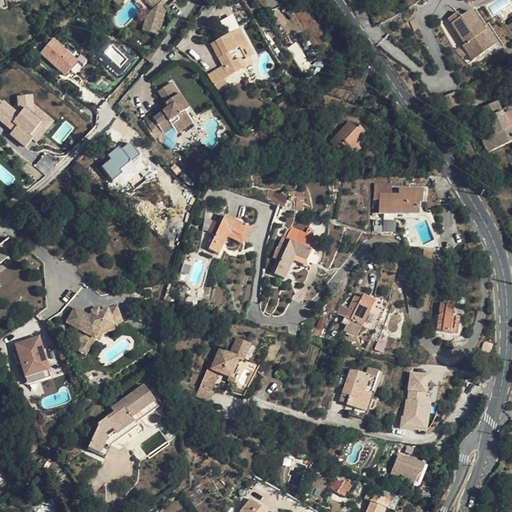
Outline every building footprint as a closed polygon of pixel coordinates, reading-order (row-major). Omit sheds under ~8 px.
[(116,0),(121,4),(125,0),(131,0),(136,4),(139,0),(157,0),(161,3),(157,7),(146,16),(143,31),(158,35),(166,8),(167,9),(176,1),(174,0),(116,0)] [(482,34),(485,32),(471,11),(461,18),(457,13),(448,19),(466,45),(463,46),(473,61),(491,49),(482,34)] [(239,29),(215,43),(222,57),(218,59),(222,68),(228,77),(242,70),(237,61),(240,59),(242,58),(244,62),(248,59),(252,57),(248,50),(250,49),(239,29)] [(482,34),(491,49),(497,45),(487,31),(485,32),(482,34)] [(64,75),(78,60),(54,36),(39,52),(64,75)] [(210,45),(218,59),(222,57),(215,43),(210,45)] [(252,65),(248,59),(244,62),(242,58),(240,59),(245,69),(252,65)] [(237,61),(242,70),(245,69),(240,59),(237,61)] [(208,76),(213,85),(224,80),(228,77),(222,68),(208,76)] [(224,80),(213,85),(219,94),(229,89),(224,80)] [(175,97),(179,95),(171,84),(168,86),(175,97)] [(175,97),(168,86),(158,93),(169,108),(153,118),(151,114),(143,119),(153,133),(160,129),(162,132),(163,134),(173,127),(175,131),(191,121),(185,111),(189,109),(179,95),(175,97)] [(3,99),(0,102),(0,124),(27,145),(32,138),(37,142),(46,131),(47,132),(57,120),(44,110),(46,108),(24,92),(13,107),(3,99)] [(460,108),(454,93),(435,101),(441,116),(460,108)] [(488,153),(511,142),(511,141),(511,138),(511,137),(511,116),(511,114),(502,117),(496,103),(483,108),(479,110),(483,121),(488,119),(495,136),(483,140),(488,153)] [(191,121),(175,131),(177,134),(193,124),(191,121)] [(344,127),(338,121),(324,140),(345,165),(359,150),(356,148),(366,137),(357,128),(355,130),(348,123),(344,127)] [(165,138),(163,134),(162,132),(157,140),(162,144),(165,138)] [(120,168),(139,154),(128,140),(108,155),(111,158),(101,166),(112,180),(123,172),(120,168)] [(390,196),(390,191),(390,186),(375,185),(374,201),(381,201),(380,213),(417,216),(417,204),(420,204),(421,194),(399,192),(399,197),(390,196)] [(246,227),(224,217),(209,250),(219,255),(227,237),(238,243),(241,238),(246,227)] [(275,275),(285,280),(293,261),(305,266),(311,251),(303,248),(309,237),(292,228),(286,239),(290,241),(275,275)] [(423,249),(423,268),(431,269),(432,259),(439,260),(440,252),(423,249)] [(272,258),(267,271),(273,274),(278,260),(272,258)] [(340,306),(337,314),(362,326),(375,301),(362,295),(360,300),(354,297),(348,310),(340,306)] [(453,307),(435,304),(431,330),(457,334),(459,317),(451,316),(453,307)] [(87,318),(73,311),(65,326),(79,333),(74,342),(81,345),(83,346),(88,337),(95,341),(99,332),(111,329),(120,326),(115,310),(98,314),(91,317),(87,318)] [(99,332),(95,341),(99,343),(103,336),(113,333),(111,329),(99,332)] [(83,346),(81,345),(77,352),(86,357),(95,341),(88,337),(83,346)] [(237,338),(231,353),(244,359),(250,344),(237,338)] [(18,346),(26,379),(43,374),(39,358),(46,357),(42,340),(18,346)] [(491,346),(484,344),(479,359),(486,362),(491,346)] [(244,359),(231,353),(230,356),(220,351),(212,370),(219,373),(230,377),(236,379),(238,375),(232,372),(238,359),(243,362),(244,359)] [(50,373),(46,357),(39,358),(43,374),(26,379),(28,387),(52,381),(50,373)] [(208,368),(200,386),(210,391),(217,375),(208,371),(209,369),(208,368)] [(365,413),(372,392),(379,371),(368,368),(366,375),(351,370),(342,394),(349,397),(346,404),(346,406),(354,409),(353,413),(363,417),(364,415),(367,416),(368,414),(365,413)] [(427,416),(429,406),(420,405),(422,396),(424,397),(427,380),(411,377),(407,393),(409,393),(407,402),(406,402),(403,418),(402,418),(400,429),(419,432),(422,415),(427,416)] [(88,449),(99,455),(107,438),(105,437),(115,432),(116,434),(134,421),(132,417),(155,401),(144,386),(129,396),(132,401),(114,413),(97,426),(99,427),(88,449)] [(213,392),(210,391),(200,386),(198,391),(212,395),(213,392)] [(209,402),(212,395),(198,391),(196,397),(209,402)] [(375,393),(372,392),(365,413),(368,414),(375,393)] [(349,397),(342,394),(340,402),(346,404),(349,397)] [(132,401),(129,396),(111,409),(114,413),(132,401)] [(424,433),(427,416),(422,415),(419,432),(424,433)] [(138,426),(134,421),(116,434),(115,432),(105,437),(107,438),(99,455),(104,457),(109,447),(138,426)] [(280,433),(272,429),(268,436),(275,440),(280,433)] [(421,474),(425,465),(406,457),(405,459),(398,456),(390,473),(414,484),(419,473),(421,474)] [(336,480),(331,490),(344,498),(351,486),(344,481),(343,483),(336,480)] [(371,503),(366,511),(384,511),(386,509),(386,510),(389,502),(367,493),(365,500),(371,503)] [(484,497),(477,495),(476,502),(482,503),(484,497)] [(267,511),(251,499),(240,511),(267,511)]
